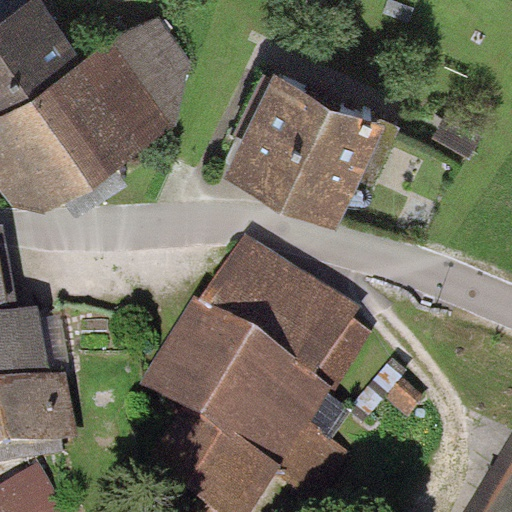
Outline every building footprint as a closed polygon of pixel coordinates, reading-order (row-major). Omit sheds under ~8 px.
[(0,0),(0,16),(25,0),(0,0)] [(0,113),(84,59),(45,0),(25,0),(0,16),(0,113)] [(84,59),(0,113),(0,181),(17,205),(47,212),(64,201),(115,167),(171,130),(193,61),(161,10),(84,59)] [(253,124),(228,181),(337,229),(382,129),(273,78),(253,124)] [(440,107),(428,131),(459,146),(471,123),(440,107)] [(115,167),(64,201),(75,218),(126,184),(115,167)] [(199,298),(334,388),(375,327),(357,315),(363,307),(245,229),(199,298)] [(0,320),(16,317),(4,231),(0,232),(0,320)] [(192,296),(141,381),(181,405),(283,465),(308,425),(334,388),(199,298),(192,296)] [(0,388),(50,378),(39,313),(16,317),(0,320),(0,388)] [(50,378),(0,388),(0,460),(82,446),(69,375),(50,378)] [(283,465),(181,405),(143,472),(217,511),(251,511),(279,470),(283,465)] [(351,453),(308,425),(283,465),(279,470),(321,499),(351,453)] [(511,511),(511,432),(506,430),(462,511),(511,511)] [(68,511),(36,463),(0,485),(0,511),(68,511)]
